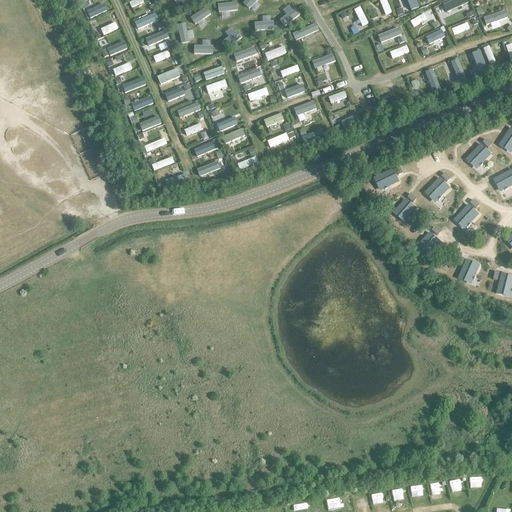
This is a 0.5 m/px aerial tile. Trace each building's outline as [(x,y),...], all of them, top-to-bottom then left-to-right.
[(141,0),(137,0),(129,4),(131,9),(143,3),(141,0)] [(382,0),(379,1),(385,16),(391,14),(385,0),(382,0)] [(465,0),(458,0),(448,5),(450,10),(467,3),(465,0)] [(91,13),(93,18),(108,12),(106,6),(91,13)] [(354,11),(362,27),(368,24),(360,8),(354,11)] [(151,16),(137,22),(140,28),(154,21),(153,20),(161,17),(159,11),(155,13),(155,12),(151,14),(151,16)] [(501,12),(487,17),(489,23),(503,18),(501,12)] [(423,15),(410,23),(413,28),(421,24),(422,26),(426,24),(424,21),(427,20),(423,15)] [(101,31),(103,36),(118,30),(115,24),(101,31)] [(467,24),(451,30),(454,36),(469,30),(467,24)] [(315,40),(311,29),(307,31),(308,33),(306,34),(307,37),(308,36),(311,42),(315,40)] [(398,29),(380,36),(382,43),(401,35),(398,29)] [(441,32),(424,39),(427,44),(436,40),(437,42),(441,41),(440,38),(443,37),(441,32)] [(162,33),(145,40),(147,45),(156,42),(157,44),(165,41),(162,33)] [(106,48),(110,56),(124,50),(121,45),(112,49),(111,46),(106,48)] [(254,48),(235,55),(237,61),(259,54),(256,46),(253,47),(254,48)] [(406,47),(389,54),(392,60),(409,53),(406,47)] [(483,50),(489,65),(495,63),(489,47),(483,50)] [(267,62),(286,54),(284,48),(274,52),(273,49),(269,51),(269,53),(264,55),(267,62)] [(167,52),(153,58),(155,64),(170,58),(167,52)] [(470,76),(471,75),(477,73),(469,54),(463,57),(470,75),(470,76)] [(451,82),(461,78),(454,62),(448,65),(452,73),(449,74),(450,76),(448,77),(451,82)] [(113,71),(115,77),(132,70),(129,64),(119,68),(118,67),(115,68),(116,70),(113,71)] [(315,77),(328,72),(326,66),(313,71),(315,77)] [(282,79),(299,72),(297,67),(280,73),(282,79)] [(179,69),(161,76),(163,82),(181,74),(179,69)] [(220,69),(202,76),(204,82),(222,75),(220,69)] [(426,73),(432,87),(437,85),(432,71),(426,73)] [(470,76),(470,75),(466,76),(470,85),(476,82),(473,77),(471,77),(471,75),(470,76)] [(277,83),(280,91),(286,89),(283,81),(277,83)] [(224,82),(206,88),(208,95),(227,88),(224,82)] [(123,96),(140,89),(138,83),(131,86),(130,83),(125,86),(125,88),(121,90),(123,96)] [(186,87),(169,94),(171,99),(188,93),(186,87)] [(286,100),(303,94),(300,88),(284,94),(286,100)] [(263,90),(249,95),(251,101),(255,99),(255,101),(259,100),(259,98),(265,96),(263,90)] [(344,93),(328,99),(330,104),(346,99),(344,93)] [(130,107),(131,107),(127,96),(121,98),(125,109),(126,109),(128,115),(132,113),(130,107)] [(131,106),(133,113),(151,106),(149,99),(131,106)] [(193,105),(176,112),(179,119),(189,115),(189,116),(197,113),(196,112),(202,109),(199,102),(193,104),(193,105)] [(296,118),(316,110),(313,103),(294,111),(296,118)] [(266,128),(284,120),(281,115),(263,122),(266,128)] [(214,123),(219,133),(238,125),(235,119),(223,124),(221,120),(214,123)] [(139,128),(141,133),(160,125),(158,120),(149,124),(148,121),(142,124),(143,126),(139,128)] [(349,123),(334,129),(336,134),(351,128),(349,123)] [(203,124),(184,132),(186,137),(205,129),(203,124)] [(511,130),(510,129),(499,146),(504,150),(505,149),(511,153),(511,151),(511,130)] [(139,141),(144,139),(143,135),(142,135),(140,130),(135,132),(137,137),(139,141)] [(242,130),(222,139),(225,146),(245,137),(242,130)] [(293,132),(286,135),(267,143),(270,149),(289,141),(295,138),(293,132)] [(310,145),(326,138),(324,133),(308,139),(310,145)] [(290,141),(296,152),(300,150),(295,139),(290,141)] [(144,148),(146,153),(167,145),(164,140),(144,148)] [(491,146),(485,141),(482,144),(488,149),(491,146)] [(193,152),(196,159),(214,151),(211,144),(193,152)] [(480,146),(466,161),(471,166),(472,164),(477,169),(490,155),(480,146)] [(172,158),(152,166),(154,172),(174,164),(172,158)] [(255,158),(237,165),(240,171),(258,164),(255,158)] [(197,170),(200,176),(218,169),(215,163),(197,170)] [(392,170),(374,179),(377,186),(378,185),(381,191),(398,183),(392,170)] [(511,171),(493,180),(496,187),(498,186),(501,192),(511,186),(511,171)] [(447,178),(443,181),(449,187),(452,184),(447,178)] [(439,179),(424,194),(429,199),(431,198),(436,203),(449,189),(439,179)] [(410,195),(407,198),(413,204),(416,200),(410,195)] [(404,201),(393,214),(398,219),(399,217),(405,222),(415,209),(410,205),(404,201)] [(473,201),(470,204),(475,210),(479,206),(473,201)] [(468,206),(453,221),(459,226),(460,225),(465,229),(478,216),(468,206)] [(434,228),(431,232),(437,237),(440,233),(434,228)] [(429,234),(415,250),(421,254),(422,253),(427,257),(440,243),(429,234)] [(466,261),(457,280),(464,282),(465,281),(471,284),(479,266),(466,261)] [(511,277),(501,274),(496,295),(503,296),(503,295),(510,296),(511,288),(511,277)]
